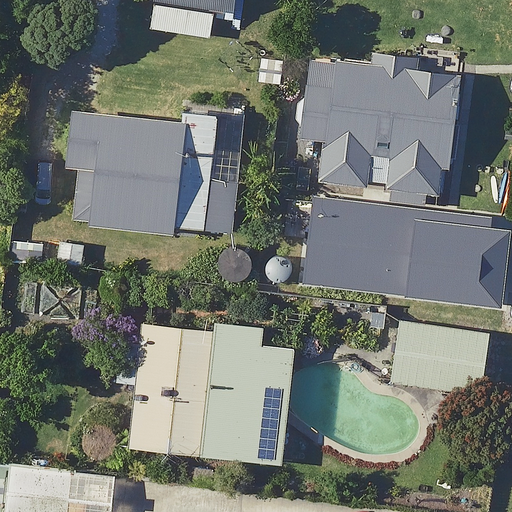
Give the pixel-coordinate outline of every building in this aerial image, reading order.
[(317,188),(367,191),(367,184),(384,185),(383,192),(446,196),(454,63),(296,53),(290,139),(320,141),(317,188)] [(85,227),(172,233),(172,228),(231,232),(234,181),(209,179),(211,142),(234,144),(236,115),(180,111),(179,120),(69,112),(65,170),(76,171),(72,221),(85,222),(85,227)] [(485,329),(392,320),(385,382),(478,391),(485,329)] [(135,341),(117,339),(113,382),(131,383),(125,448),(278,463),(289,348),(258,345),(260,328),(209,323),(209,331),(137,324),(135,341)] [(63,511),(66,469),(8,464),(3,511),(63,511)]
